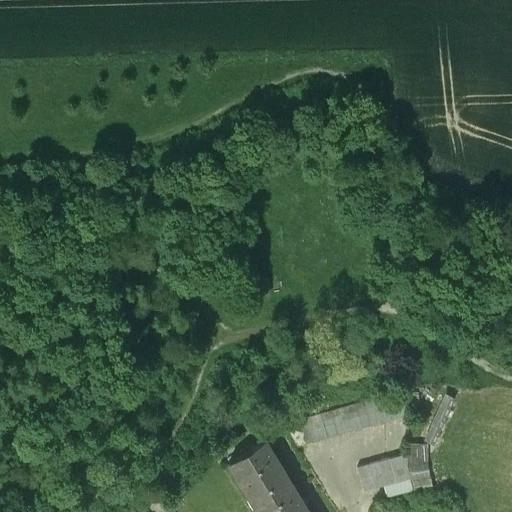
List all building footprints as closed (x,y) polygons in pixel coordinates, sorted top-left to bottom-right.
[(444,387),(421,438),(432,443),(455,392),(444,387)] [(407,388),(299,416),(305,441),(406,414),(407,388)] [(308,511),(305,505),(306,505),(300,496),(299,496),(269,447),(270,446),(265,437),(228,460),(228,461),(233,458),(241,473),(237,475),(248,493),(252,490),(261,505),(257,508),(259,511),(308,511)] [(426,442),(407,441),(405,453),(404,465),(407,477),(410,488),(431,486),(427,462),(426,442)] [(405,453),(355,465),(361,488),(381,483),(407,477),(404,465),(405,453)] [(407,477),(381,483),(384,494),(410,488),(407,477)]
